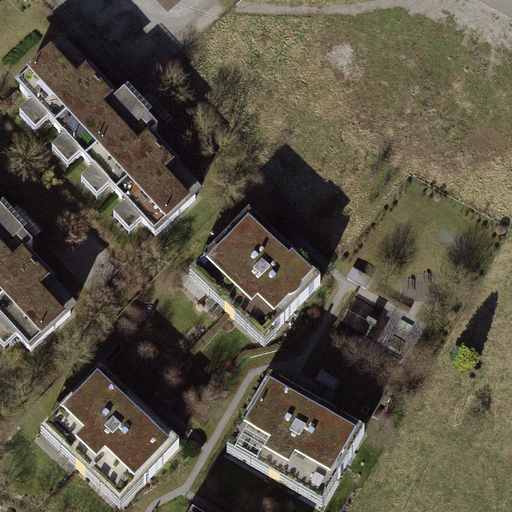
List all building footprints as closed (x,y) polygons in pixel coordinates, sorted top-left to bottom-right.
[(511,48),(503,45),(508,34),(448,8),(403,111),(458,134),(479,87),(511,101),(511,48)] [(351,30),(318,50),(361,119),(393,99),(351,30)] [(27,91),(167,245),(210,205),(70,52),(27,91)] [(246,219),(184,285),(262,357),(324,290),(246,219)] [(0,327),(28,358),(73,316),(0,237),(0,327)] [(439,299),(439,275),(407,274),(407,299),(439,299)] [(108,371),(46,438),(124,510),(186,443),(108,371)] [(271,387),(228,467),(309,511),(324,511),(364,438),(271,387)] [(212,511),(196,503),(191,511),(212,511)]
